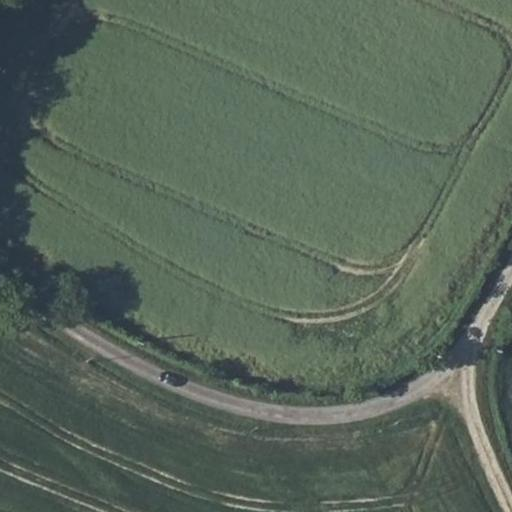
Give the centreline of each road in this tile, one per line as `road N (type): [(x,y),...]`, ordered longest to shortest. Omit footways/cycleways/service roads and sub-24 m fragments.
road 1 (unclassified): [(511,276),(459,368),(329,420),(257,413),(176,390),(0,284)]
road 2 (track): [(459,368),(486,471),(507,511)]
